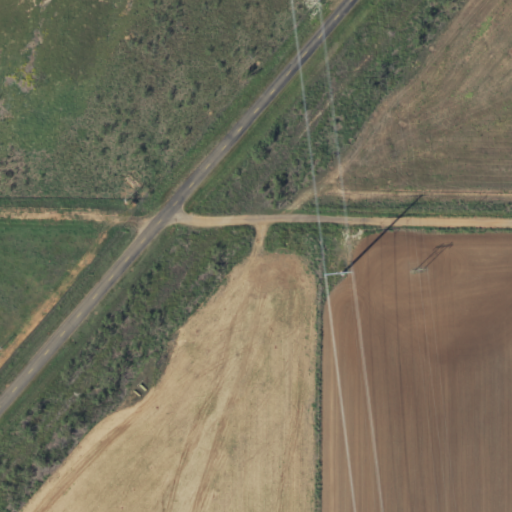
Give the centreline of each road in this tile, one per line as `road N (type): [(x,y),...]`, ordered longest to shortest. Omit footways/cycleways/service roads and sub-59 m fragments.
road 1 (secondary): [(0,420),(363,0)]
road 2 (residential): [(413,215),(180,213)]
